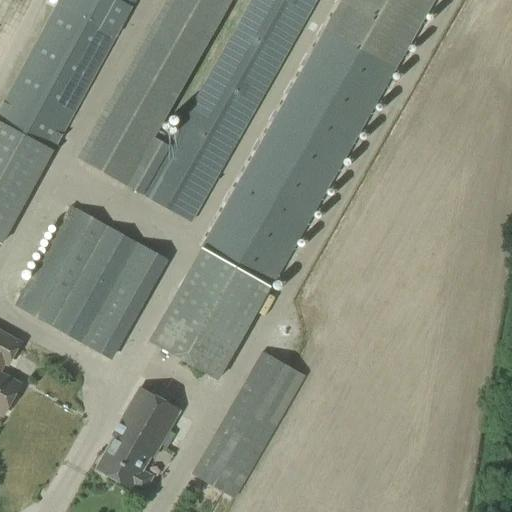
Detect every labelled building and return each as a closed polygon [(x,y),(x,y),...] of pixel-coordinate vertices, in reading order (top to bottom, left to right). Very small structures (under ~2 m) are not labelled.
[(58,0),(0,107),(0,121),(53,150),(134,0),(58,0)] [(166,0),(77,158),(125,186),(157,131),(230,0),(166,0)] [(190,222),(308,13),(314,0),(250,0),(172,139),(141,195),(190,222)] [(340,0),(147,342),(217,381),(432,0),(340,0)] [(53,150),(0,121),(0,243),(2,244),(53,150)] [(172,139),(157,131),(125,186),(141,195),(172,139)] [(76,211),(20,310),(109,360),(123,335),(95,319),(137,245),(107,228),(76,211)] [(18,344),(0,333),(0,415),(1,417),(19,386),(0,375),(0,368),(3,363),(6,365),(18,344)] [(303,377),(261,353),(191,475),(234,499),(303,377)] [(138,389),(111,436),(114,438),(96,470),(130,490),(132,487),(142,493),(151,478),(140,472),(149,458),(151,459),(178,412),(138,389)]
